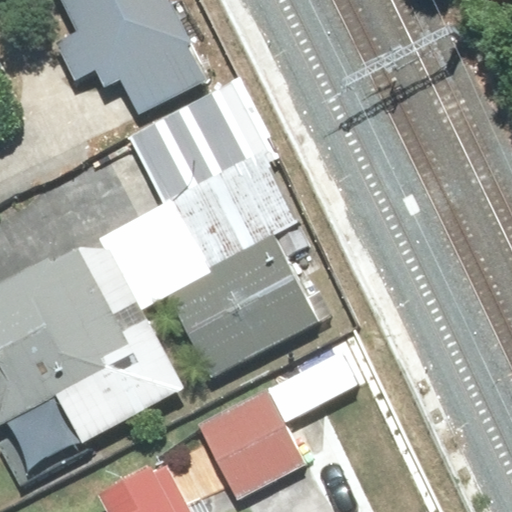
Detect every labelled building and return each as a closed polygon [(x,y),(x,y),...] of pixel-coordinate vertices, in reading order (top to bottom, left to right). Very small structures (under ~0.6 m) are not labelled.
[(65,0),(87,38),(66,49),(86,86),(118,68),(143,113),(219,72),(180,0),(65,0)] [(289,239),(175,294),(220,387),(334,331),(289,239)] [(147,308),(114,240),(0,295),(0,399),(37,476),(192,400),(147,308)] [(274,396),(211,431),(248,500),(312,465),(274,396)] [(185,511),(160,465),(105,494),(114,511),(185,511)]
